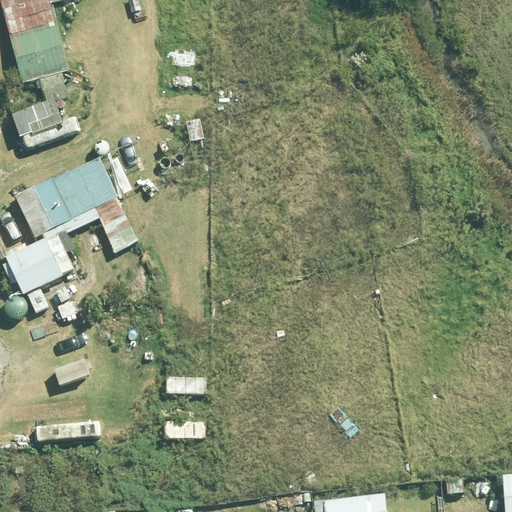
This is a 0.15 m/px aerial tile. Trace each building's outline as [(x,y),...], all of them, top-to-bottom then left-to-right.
[(8,0),(0,2),(0,7),(30,111),(10,117),(21,156),(90,136),(50,0),(8,0)] [(57,240),(58,241),(101,222),(117,257),(138,247),(99,163),(35,193),(57,240)] [(16,289),(21,300),(74,276),(58,241),(57,240),(4,264),(16,289)] [(205,400),(205,381),(166,380),(165,399),(205,400)] [(205,424),(164,424),(165,444),(205,444),(205,424)] [(385,511),(384,497),(360,499),(317,503),(317,511),(385,511)]
